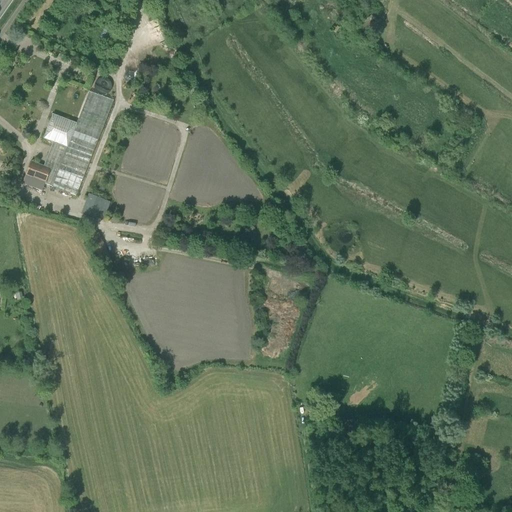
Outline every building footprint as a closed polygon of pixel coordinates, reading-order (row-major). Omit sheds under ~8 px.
[(111,88),(111,87),(111,85),(111,84),(110,83),(109,81),(108,80),(107,79),(105,79),(104,78),(102,78),(101,78),(99,79),(98,79),(97,80),(96,81),(95,83),(94,84),(94,85),(94,87),(94,88),(94,90),(95,91),(96,93),(97,94),(98,95),(99,95),(101,96),(102,96),(104,96),(105,95),(107,95),(108,94),(109,93),(110,91),(111,90),(111,88)] [(48,169),(42,182),(76,195),(113,101),(89,91),(76,124),(52,114),(43,139),(52,142),(66,148),(57,172),(48,169)] [(29,162),(21,182),(40,189),(42,182),(48,169),(43,167),(29,162)] [(88,194),(81,213),(96,219),(96,217),(103,199),(88,194)] [(305,250),(300,253),(304,259),(309,255),(305,250)]
